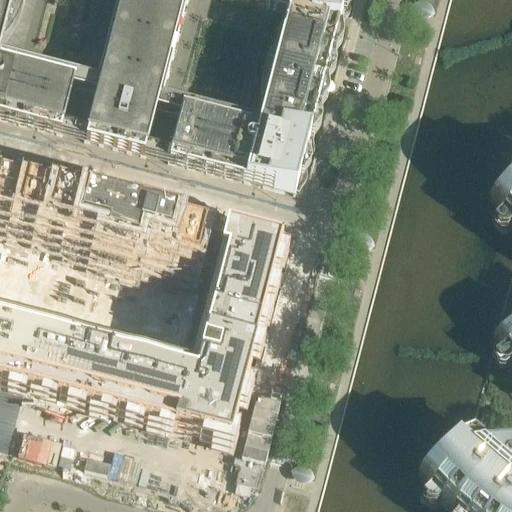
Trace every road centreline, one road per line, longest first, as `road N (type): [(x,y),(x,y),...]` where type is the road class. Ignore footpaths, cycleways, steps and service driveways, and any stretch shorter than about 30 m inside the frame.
road 1 (residential): [(337,232),(0,145)]
road 2 (residential): [(337,232),(277,464),(263,504),(252,511)]
road 3 (residential): [(337,232),(401,0)]
road 4 (residential): [(185,511),(40,476),(18,511)]
